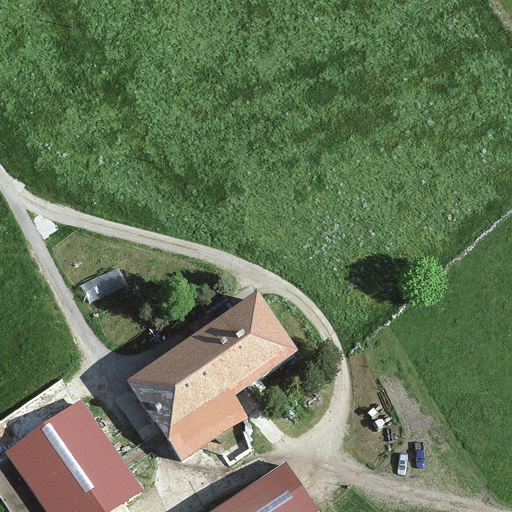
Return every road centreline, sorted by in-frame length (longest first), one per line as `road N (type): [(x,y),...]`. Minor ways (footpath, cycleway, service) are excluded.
road 1 (unclassified): [(320,457),(349,382),(333,334),(284,281),(52,206),(8,178),(0,163)]
road 2 (track): [(499,511),(320,457)]
